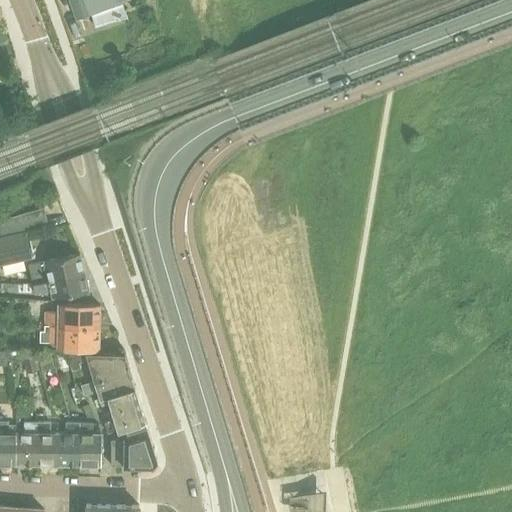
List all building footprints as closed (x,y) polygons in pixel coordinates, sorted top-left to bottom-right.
[(93,13),(88,0),(69,0),(76,19),(93,13)] [(88,0),(93,13),(124,2),(123,0),(88,0)] [(0,253),(2,263),(35,256),(25,213),(0,222),(0,253)] [(29,263),(31,273),(34,283),(85,270),(80,252),(29,263)] [(85,270),(34,283),(36,293),(53,290),(54,297),(89,289),(85,270)] [(46,310),(46,325),(100,326),(101,305),(60,303),(59,311),(46,310)] [(100,326),(46,325),(46,331),(41,330),(41,341),(58,342),(58,347),(100,348),(100,326)] [(0,364),(8,365),(8,351),(0,350),(0,364)] [(43,370),(55,366),(51,352),(39,355),(43,370)] [(130,368),(125,353),(87,352),(88,352),(70,352),(73,369),(82,367),(81,362),(90,359),(95,378),(130,368)] [(27,372),(41,369),(37,353),(23,357),(27,372)] [(130,368),(95,378),(96,380),(81,384),(84,395),(99,390),(101,394),(135,384),(130,368)] [(135,384),(101,394),(104,406),(106,413),(114,411),(116,416),(104,420),(108,432),(127,426),(145,419),(138,396),(135,384)] [(0,419),(0,462),(16,463),(18,431),(10,431),(10,420),(0,419)] [(158,460),(152,440),(145,419),(127,426),(130,433),(126,435),(125,438),(112,438),(112,448),(112,464),(154,465),(158,460)] [(18,431),(16,463),(38,463),(39,421),(25,420),(24,431),(18,431)] [(39,421),(38,463),(59,463),(60,432),(51,431),(51,421),(39,421)] [(60,432),(59,463),(79,464),(80,421),(66,421),(66,432),(60,432)] [(80,421),(79,464),(101,464),(101,432),(94,432),(94,422),(80,421)] [(87,503),(86,511),(139,511),(140,504),(87,503)]
